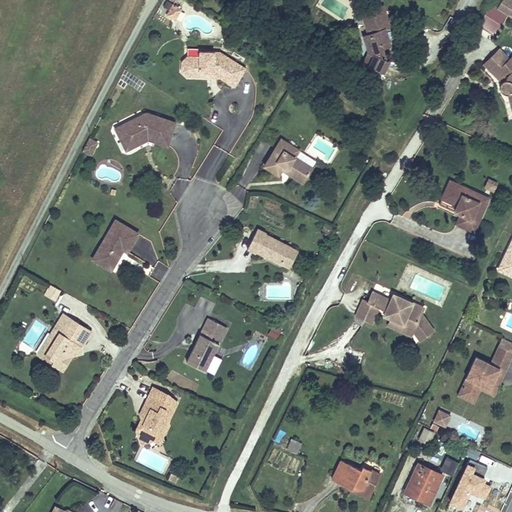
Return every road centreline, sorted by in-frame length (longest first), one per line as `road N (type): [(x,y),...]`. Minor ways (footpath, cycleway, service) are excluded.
road 1 (residential): [(200,216),(190,251),(62,453)]
road 2 (residential): [(181,511),(62,453)]
